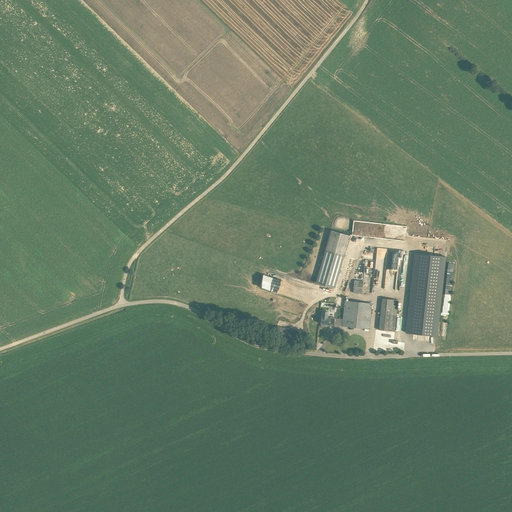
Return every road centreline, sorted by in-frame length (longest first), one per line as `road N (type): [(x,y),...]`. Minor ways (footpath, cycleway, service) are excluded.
road 1 (unclassified): [(511,353),(302,353),(268,348),(176,303),(121,305)]
road 2 (unclassified): [(121,305),(131,261),(241,156),(367,0)]
road 3 (unclassified): [(0,349),(121,305)]
